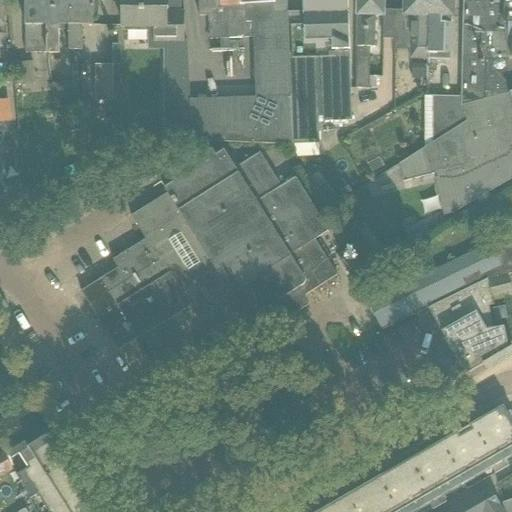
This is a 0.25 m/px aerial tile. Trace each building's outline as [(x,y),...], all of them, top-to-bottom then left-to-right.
[(25,0),(25,52),(48,52),(49,26),(53,26),(53,8),(61,8),(61,0),(25,0)] [(49,26),(48,52),(60,52),(60,25),(71,25),(74,25),(74,8),(79,8),(78,0),(61,0),(61,8),(53,8),(53,26),(49,26)] [(78,0),(79,8),(74,8),(74,25),(71,25),(71,49),(82,49),(82,25),(95,25),(95,16),(99,16),(99,0),(78,0)] [(184,41),(184,13),(166,13),(166,0),(122,0),(122,27),(149,27),(149,42),(165,42),(164,74),(188,74),(187,41),(184,41)] [(287,14),(286,0),(198,0),(199,16),(208,16),(210,40),(220,39),(229,38),(253,37),(259,144),(294,145),(288,14),(287,14)] [(352,92),(347,0),(302,0),(303,13),(288,14),(294,145),(320,143),(319,122),(352,121),(352,92)] [(357,17),(356,89),(369,89),(371,47),(375,47),(376,16),(384,17),(384,11),(384,10),(384,1),(383,0),(356,0),(357,0),(357,17)] [(403,0),(404,2),(403,12),(411,12),(410,31),(410,51),(410,60),(429,60),(430,0),(403,0)] [(430,0),(429,60),(451,61),(452,16),(453,16),(453,0),(430,0)] [(511,0),(463,0),(461,97),(460,107),(462,106),(511,93),(511,0)] [(230,49),(229,38),(220,39),(220,49),(230,49)] [(208,49),(204,92),(245,95),(245,86),(237,85),(240,51),(208,49)] [(15,63),(17,84),(35,83),(33,62),(15,63)] [(413,64),(412,77),(426,77),(426,64),(413,64)] [(95,101),(112,101),(113,65),(95,65),(95,101)] [(53,85),(55,108),(82,105),(78,81),(53,85)] [(511,93),(462,106),(466,122),(467,121),(488,193),(511,178),(511,93)] [(447,97),(446,134),(466,122),(462,106),(460,107),(461,97),(447,97)] [(191,125),(191,141),(224,143),(207,99),(191,100),(191,120),(191,125)] [(466,122),(446,134),(446,135),(422,151),(399,165),(403,182),(416,179),(428,176),(434,175),(444,216),(453,214),(488,193),(467,121),(466,122)] [(164,128),(164,140),(191,141),(191,128),(164,128)] [(295,303),(337,276),(315,240),(329,231),(295,178),(281,187),(259,153),(235,169),(223,151),(215,156),(211,150),(168,177),(172,184),(164,189),(167,194),(131,216),(132,218),(133,217),(137,224),(136,225),(145,240),(112,260),(117,269),(81,292),(90,307),(93,305),(107,327),(104,329),(118,351),(137,338),(138,340),(195,304),(211,329),(206,333),(217,351),(270,318),(271,317),(272,315),(272,313),(271,311),(288,301),(289,302),(291,303),(293,303),(295,303)] [(380,158),(369,164),(374,172),(384,166),(380,158)] [(348,234),(370,267),(386,257),(364,224),(348,234)] [(511,247),(508,235),(506,236),(397,289),(393,281),(364,295),(381,331),(443,301),(471,287),(488,278),(489,283),(493,301),(511,296),(511,285),(509,275),(511,273),(511,247)] [(493,329),(488,306),(493,305),(487,280),(427,309),(466,376),(483,366),(486,371),(511,355),(511,346),(505,335),(503,327),(493,329)] [(493,310),(495,321),(506,319),(504,307),(493,310)] [(399,511),(425,497),(433,510),(446,503),(438,490),(488,461),(495,474),(508,467),(501,454),(511,447),(511,422),(503,407),(319,511),(399,511)] [(63,467),(53,452),(59,449),(49,434),(28,447),(25,442),(8,452),(10,459),(19,454),(28,468),(16,475),(23,488),(51,471),(52,473),(63,467)] [(0,457),(0,475),(12,470),(5,455),(0,457)] [(53,511),(81,494),(63,467),(52,473),(51,471),(23,488),(29,500),(37,495),(47,511),(53,511)] [(492,511),(503,506),(502,503),(495,491),(455,511),(492,511)] [(91,511),(81,494),(53,511),(91,511)] [(511,511),(511,499),(502,503),(503,506),(506,511),(511,511)]
